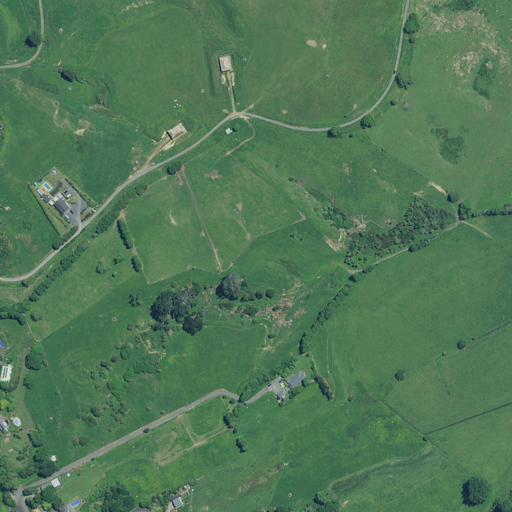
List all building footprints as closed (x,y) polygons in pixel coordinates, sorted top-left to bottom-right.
[(228,56),(219,58),(222,71),(231,70),(228,56)] [(186,131),(181,124),(169,131),(175,139),(186,131)] [(62,193),(53,201),(65,214),(72,208),(65,201),(67,199),(62,193)] [(52,199),(48,194),(44,198),(49,203),(52,199)] [(13,365),(9,365),(9,367),(4,366),(1,381),(9,382),(13,365)] [(301,371),(291,379),(290,379),(287,381),(288,383),(293,389),(307,377),(301,371)] [(278,394),(282,398),(283,397),(284,399),(286,396),(285,395),(287,393),(283,389),(278,394)] [(0,415),(0,428),(1,428),(3,430),(2,431),(5,434),(9,431),(7,429),(9,427),(0,415)] [(52,481),(55,488),(62,485),(59,478),(52,481)] [(55,488),(52,481),(41,486),(44,493),(55,488)] [(184,503),(181,497),(173,501),(177,507),(184,503)]
